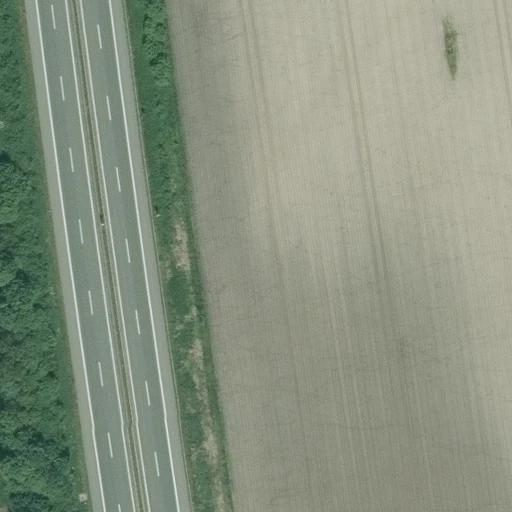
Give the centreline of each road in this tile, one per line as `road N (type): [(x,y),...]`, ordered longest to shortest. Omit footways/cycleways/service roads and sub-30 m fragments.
road 1 (motorway): [(51,0),(119,511)]
road 2 (motorway): [(164,511),(97,0)]
